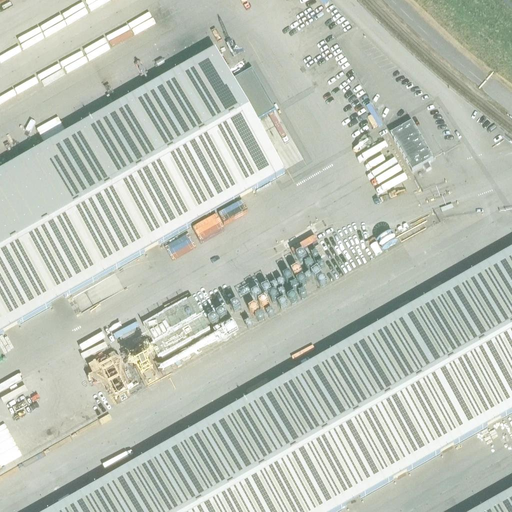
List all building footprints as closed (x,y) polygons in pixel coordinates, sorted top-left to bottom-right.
[(219,39),(229,36),(222,17),(212,20),(219,39)] [(0,173),(0,335),(285,174),(216,52),(0,173)] [(412,123),(391,135),(412,173),(423,167),(426,172),(431,169),(428,164),(433,160),(412,123)] [(511,251),(52,511),(336,511),(511,412),(511,251)] [(511,511),(511,493),(478,511),(511,511)]
